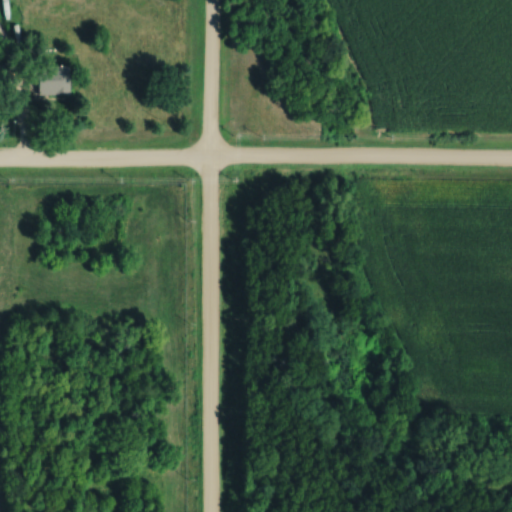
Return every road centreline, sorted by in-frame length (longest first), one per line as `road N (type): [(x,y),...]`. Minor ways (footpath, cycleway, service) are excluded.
road 1 (residential): [(210,511),(213,0)]
road 2 (residential): [(511,160),(0,163)]
